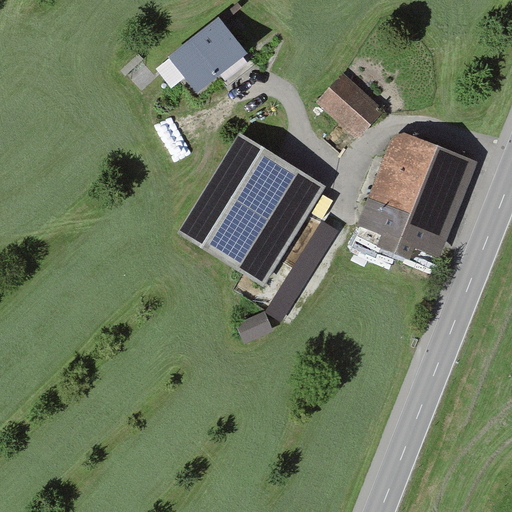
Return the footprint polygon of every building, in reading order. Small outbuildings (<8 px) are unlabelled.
[(168,54),(195,88),(247,48),(220,13),(168,54)] [(316,102),(357,137),(383,107),(342,72),(316,102)] [(415,246),(441,256),(476,162),(460,156),(463,150),(415,132),(413,136),(397,129),(361,225),(380,232),(374,246),(410,259),(415,246)] [(264,285),(325,186),(239,132),(177,231),(264,285)] [(266,312),(240,322),(247,340),(273,330),(266,312)]
